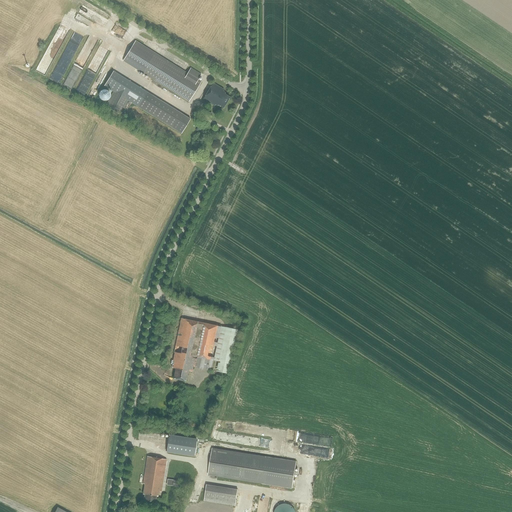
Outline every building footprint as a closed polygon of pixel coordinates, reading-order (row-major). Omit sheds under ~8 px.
[(84,5),(80,14),(94,19),(97,11),(84,5)] [(78,13),(76,18),(88,25),(90,22),(88,21),(89,20),(78,13)] [(123,37),(127,31),(117,24),(113,30),(123,37)] [(73,31),(53,79),(62,83),(82,35),(73,31)] [(146,76),(189,102),(201,82),(198,80),(201,75),(191,68),(187,73),(166,60),(155,53),(136,41),(123,61),(146,76)] [(37,71),(46,76),(60,49),(54,46),(56,43),(53,42),(37,71)] [(129,101),(132,103),(181,134),(189,121),(190,119),(113,71),(104,86),(114,92),(106,107),(120,115),(128,100),(129,101)] [(213,83),(203,99),(214,106),(215,104),(217,105),(218,104),(223,107),(230,97),(224,94),(225,93),(223,91),(224,89),(213,83)] [(101,88),(99,96),(109,99),(111,92),(101,88)] [(227,374),(237,330),(221,326),(181,318),(174,353),(175,353),(173,361),(172,360),(171,364),(173,364),(172,368),(175,368),(174,378),(186,380),(188,372),(192,373),(193,366),(227,374)] [(291,440),(304,441),(305,432),(291,431),(291,440)] [(218,440),(243,444),(244,441),(241,440),(242,437),(232,436),(232,439),(225,437),(225,435),(219,434),(218,440)] [(169,435),(166,452),(194,456),(197,439),(169,435)] [(292,489),(297,461),(212,448),(208,475),(292,489)] [(144,484),(143,495),(144,495),(143,502),(156,504),(157,497),(158,497),(160,492),(161,493),(166,460),(147,457),(143,484),(144,484)] [(235,506),(238,489),(207,484),(204,501),(235,506)] [(274,511),(295,511),(295,510),(294,509),(293,508),(292,507),(292,506),(291,505),(290,505),(289,504),(287,504),(286,503),(285,503),(283,503),(282,504),(280,504),(279,505),(278,506),(277,507),(276,508),(275,509),(274,510),(274,511)]
